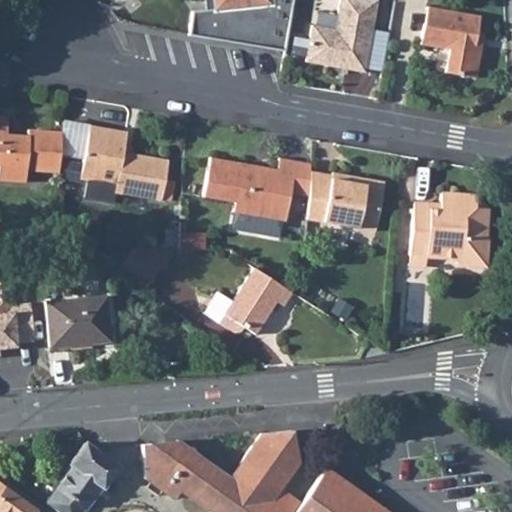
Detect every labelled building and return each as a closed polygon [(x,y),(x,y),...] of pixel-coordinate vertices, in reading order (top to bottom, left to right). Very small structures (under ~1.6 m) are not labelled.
[(340,0),(336,26),(313,22),(306,57),(365,67),(376,0),(340,0)] [(479,11),(426,2),(420,39),(449,45),(445,68),(474,74),(479,43),(475,35),(479,11)] [(11,115),(0,113),(0,176),(28,179),(29,167),(63,170),(65,149),(67,128),(34,125),(33,137),(23,136),(23,132),(9,131),(11,115)] [(67,128),(65,149),(87,154),(93,120),(68,115),(67,128)] [(131,129),(93,120),(87,154),(83,175),(117,182),(116,190),(164,199),(173,157),(139,150),(139,154),(127,152),(131,129)] [(288,218),(292,191),(299,157),(281,154),(279,167),(255,162),(254,167),(245,166),(246,161),(210,155),(203,194),(236,200),(235,209),(288,218)] [(313,160),(299,157),(292,191),(311,195),(313,168),(313,160)] [(311,195),(310,215),(378,228),(387,179),(365,175),(364,181),(352,179),(348,171),(333,169),(332,171),(313,168),(311,195)] [(417,197),(413,251),(430,253),(456,255),(463,261),(488,263),(490,236),(488,235),(489,206),(478,204),(479,191),(443,188),(442,204),(431,203),(431,199),(417,197)] [(207,250),(207,232),(167,231),(166,249),(207,250)] [(134,254),(160,273),(164,267),(138,249),(134,254)] [(429,263),(430,253),(413,251),(412,261),(429,263)] [(134,254),(125,268),(151,286),(160,273),(134,254)] [(291,289),(253,265),(234,299),(220,321),(233,329),(234,329),(238,330),(242,330),(246,326),(257,333),(278,299),(284,302),(291,289)] [(15,284),(0,285),(0,358),(2,358),(1,346),(34,344),(32,305),(17,306),(15,284)] [(218,292),(206,313),(220,321),(234,299),(218,292)] [(51,300),(97,341),(112,340),(108,295),(51,300)] [(51,300),(49,300),(53,345),(97,341),(51,300)] [(141,443),(142,457),(144,478),(174,500),(179,492),(208,511),(386,511),(324,466),(300,501),(278,485),(297,458),(291,428),(260,432),(228,475),(180,440),(141,443)] [(68,464),(71,466),(46,503),(58,511),(82,511),(99,487),(101,488),(115,466),(101,455),(83,443),(68,464)] [(6,487),(0,495),(0,511),(32,511),(35,508),(6,487)]
